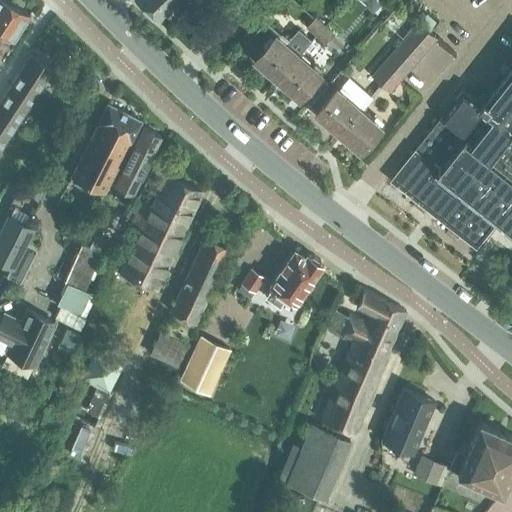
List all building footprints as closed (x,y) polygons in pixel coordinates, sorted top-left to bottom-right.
[(7,0),(0,0),(0,52),(4,55),(30,14),(7,0)] [(139,0),(160,19),(178,0),(139,0)] [(317,15),(307,26),(317,35),(327,23),(317,15)] [(274,73),(280,78),(302,53),(280,33),(267,21),(252,39),(264,49),(256,59),(274,73)] [(421,22),(411,33),(429,48),(439,37),(421,22)] [(327,23),(317,35),(326,43),(336,31),(327,23)] [(411,33),(402,44),(419,59),(429,48),(411,33)] [(402,44),(393,54),(411,69),(419,59),(402,44)] [(18,73),(0,101),(0,107),(18,120),(49,73),(53,67),(32,53),(18,73)] [(302,53),(280,78),(302,98),(324,73),(324,72),(302,53)] [(393,54),(384,64),(393,72),(384,82),(393,90),(402,80),(411,69),(393,54)] [(384,64),(375,74),(384,82),(393,72),(384,64)] [(511,68),(489,97),(488,96),(483,101),(465,87),(393,178),(479,246),(497,223),(511,234),(511,161),(511,159),(511,68)] [(318,111),(341,131),(364,106),(340,85),(318,111)] [(109,102),(73,174),(83,178),(106,190),(142,118),(109,102)] [(364,106),(341,131),(364,151),(386,125),(364,106)] [(0,148),(18,120),(0,107),(0,148)] [(121,186),(116,197),(129,203),(134,192),(162,135),(144,126),(116,184),(121,186)] [(148,190),(157,194),(152,204),(138,197),(128,220),(139,225),(120,270),(158,287),(204,189),(172,174),(171,175),(158,169),(148,190)] [(32,173),(24,191),(30,194),(36,192),(42,194),(45,188),(38,185),(41,178),(32,173)] [(127,204),(122,217),(128,220),(134,207),(127,204)] [(9,215),(0,233),(0,260),(11,266),(7,275),(20,282),(35,253),(23,247),(33,227),(24,223),(28,214),(14,207),(9,215)] [(67,280),(68,280),(86,289),(103,252),(108,254),(114,242),(96,233),(90,246),(83,243),(67,280)] [(171,309),(175,311),(197,321),(231,247),(205,235),(171,309)] [(268,295),(280,303),(286,295),(296,302),(323,264),(324,263),(322,263),(321,257),(313,252),(307,252),(305,255),(295,248),(270,283),(274,286),(268,295)] [(239,289),(251,297),(264,277),(252,269),(239,289)] [(86,289),(68,280),(58,301),(82,312),(91,291),(86,289)] [(328,330),(341,335),(342,333),(354,338),(321,417),(355,431),(403,318),(406,313),(407,309),(364,287),(357,303),(370,311),(367,319),(350,312),(349,315),(337,310),(328,330)] [(0,334),(12,341),(11,345),(8,350),(35,363),(56,320),(28,307),(23,319),(6,311),(0,323),(0,334)] [(175,311),(166,332),(187,343),(197,321),(175,311)] [(62,340),(76,347),(82,334),(68,328),(62,340)] [(187,343),(166,332),(160,329),(148,352),(177,367),(189,344),(187,343)] [(182,379),(211,391),(231,347),(203,334),(182,379)] [(97,347),(83,374),(108,387),(122,361),(97,347)] [(86,377),(69,412),(71,413),(88,421),(96,425),(113,390),(86,377)] [(383,438),(414,451),(436,400),(404,387),(383,438)] [(314,421),(289,480),(326,496),(351,437),(314,421)] [(449,469),(503,492),(511,471),(511,434),(480,421),(466,453),(457,449),(449,469)] [(82,424),(69,452),(78,456),(91,428),(82,424)] [(423,454),(415,472),(437,482),(445,463),(423,454)]
